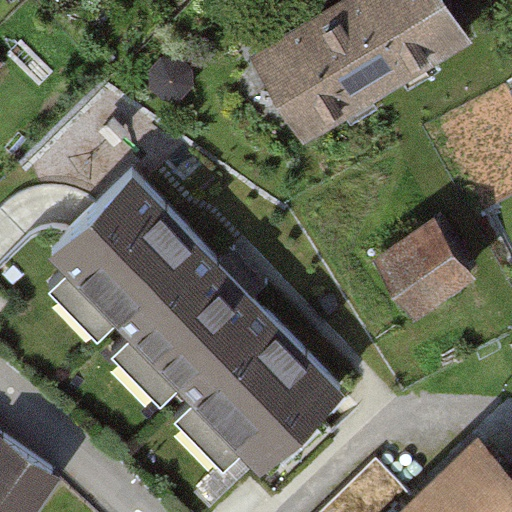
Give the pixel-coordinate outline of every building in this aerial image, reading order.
[(335,0),(332,0),(246,51),(299,141),(388,88),(335,0)] [(456,0),(335,0),(388,88),(477,36),(456,0)] [(341,383),(133,170),(81,220),(54,246),(262,459),(341,383)] [(435,217),(381,256),(416,306),(470,267),(435,217)] [(0,511),(28,511),(66,458),(14,423),(15,420),(0,409),(0,511)] [(511,511),(511,473),(501,463),(449,511),(511,511)]
